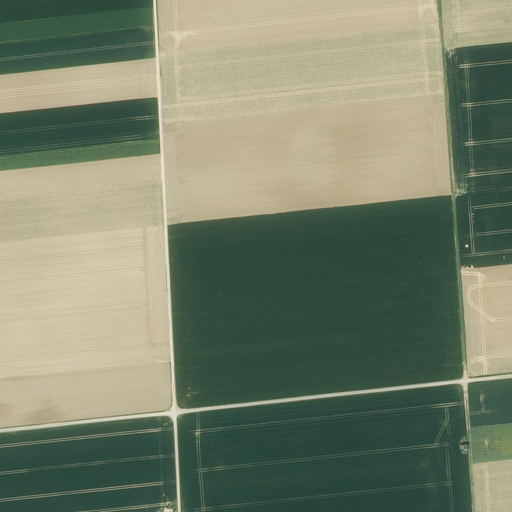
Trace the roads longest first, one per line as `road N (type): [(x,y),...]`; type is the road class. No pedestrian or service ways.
road 1 (track): [(0,431),(174,412),(154,0)]
road 2 (track): [(464,381),(174,412),(179,511)]
road 3 (track): [(464,381),(439,0)]
road 4 (track): [(475,511),(464,381)]
